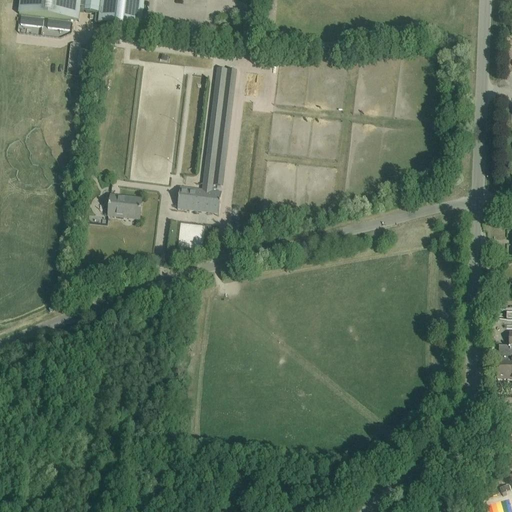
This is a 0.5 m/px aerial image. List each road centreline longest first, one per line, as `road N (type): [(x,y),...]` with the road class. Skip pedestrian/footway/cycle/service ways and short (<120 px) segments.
road 1 (unclassified): [(0,345),(215,265),(476,198)]
road 2 (unclassified): [(374,511),(452,438),(468,407),(476,198)]
road 3 (unclassified): [(476,198),(484,0)]
